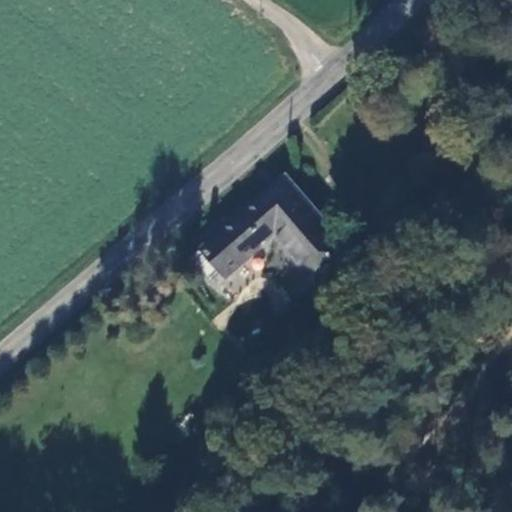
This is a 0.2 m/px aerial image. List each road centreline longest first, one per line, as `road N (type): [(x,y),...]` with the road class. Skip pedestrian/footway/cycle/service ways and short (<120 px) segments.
road 1 (secondary): [(0,360),(335,81)]
road 2 (secondary): [(335,81),(424,0)]
